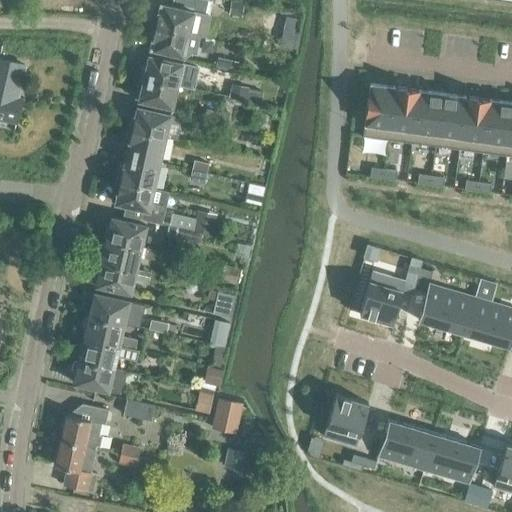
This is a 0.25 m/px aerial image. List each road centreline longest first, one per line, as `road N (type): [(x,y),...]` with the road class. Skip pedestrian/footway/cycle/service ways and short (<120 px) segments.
road 1 (residential): [(16,511),(24,411),(74,195)]
road 2 (residential): [(340,338),(511,409)]
road 3 (residential): [(74,195),(112,28)]
road 4 (residential): [(373,56),(511,75)]
